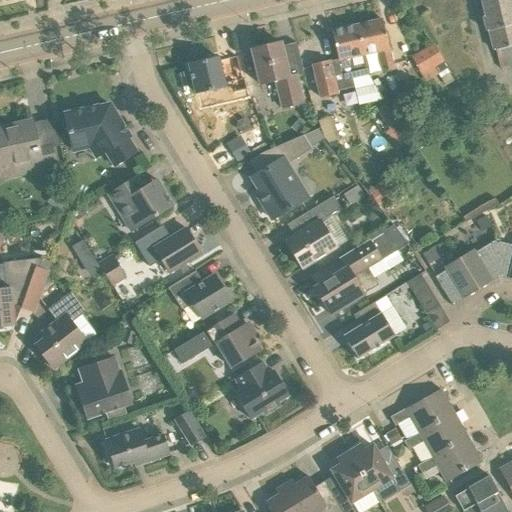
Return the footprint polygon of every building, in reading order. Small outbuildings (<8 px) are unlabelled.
[(511,6),(510,0),(481,0),(486,17),(482,17),(486,31),(488,31),(493,50),(496,50),(500,68),(511,64),(511,6)] [(389,49),(387,39),(383,20),(357,26),(368,75),(370,75),(366,56),(378,53),(382,72),(395,69),(390,49),(389,49)] [(353,79),(368,75),(357,26),(332,32),(338,59),(312,65),(320,98),(339,94),(338,91),(354,87),(353,79)] [(282,47),(282,46),(281,43),(252,50),(260,86),(275,82),(282,110),(305,104),(298,76),(304,74),(296,43),(282,47)] [(434,44),(412,57),(427,82),(449,69),(434,44)] [(227,87),(220,60),(219,60),(218,58),(189,65),(195,94),(215,89),(227,87)] [(112,167),(120,163),(137,152),(128,138),(130,137),(110,105),(97,105),(97,104),(65,114),(71,133),(73,153),(90,150),(96,160),(105,154),(112,167)] [(408,133),(388,104),(377,111),(390,130),(387,132),(394,143),(408,133)] [(321,128),(325,139),(328,143),(340,138),(332,117),(319,122),(321,128)] [(306,125),(300,119),(291,127),(297,133),(306,125)] [(38,148),(33,124),(32,121),(15,125),(16,128),(0,131),(0,181),(58,168),(52,144),(38,148)] [(311,147),(325,139),(321,128),(267,152),(275,164),(253,178),(261,191),(257,193),(273,220),(311,198),(290,163),(312,149),(311,147)] [(250,151),(241,138),(240,135),(225,144),(234,158),(237,163),(251,154),(250,151)] [(130,233),(156,217),(173,207),(156,180),(146,186),(139,175),(107,194),(130,233)] [(396,196),(385,180),(369,192),(380,207),(396,196)] [(350,206),(365,197),(358,185),(344,194),(350,206)] [(70,198),(55,189),(47,204),(62,212),(70,198)] [(302,269),(338,247),(322,221),(341,209),(334,197),(288,225),(288,226),(308,214),(314,224),(295,236),(286,241),(302,269)] [(482,231),(492,225),(486,215),(477,221),(482,231)] [(170,273),(184,264),(201,254),(186,228),(164,241),(157,229),(135,242),(150,267),(162,260),(170,273)] [(331,315),(378,286),(368,269),(382,260),(369,239),(340,258),(346,268),(314,288),(331,315)] [(73,247),(78,256),(89,249),(83,241),(73,247)] [(487,286),(500,278),(495,241),(476,253),(474,250),(457,260),(476,291),(487,284),(487,286)] [(511,246),(495,241),(500,278),(511,280),(511,246)] [(440,258),(434,248),(424,254),(429,264),(440,258)] [(128,279),(114,256),(112,254),(98,262),(113,287),(128,279)] [(470,295),(476,291),(457,260),(444,268),(446,271),(435,278),(453,306),(470,296),(470,295)] [(49,271),(45,270),(37,266),(32,278),(11,281),(12,288),(0,289),(0,327),(15,326),(13,309),(21,308),(35,313),(49,271)] [(231,301),(223,289),(215,275),(203,282),(196,271),(169,288),(182,310),(194,303),(203,318),(231,301)] [(407,283),(436,330),(449,321),(421,275),(407,283)] [(53,369),(88,342),(73,321),(87,310),(72,291),(48,310),(57,322),(41,334),(45,339),(36,346),(53,369)] [(396,336),(386,319),(375,302),(358,313),(364,323),(343,336),(358,360),(396,336)] [(231,368),(244,361),(261,350),(245,325),(241,327),(233,314),(203,332),(212,346),(216,343),(231,368)] [(421,326),(425,332),(429,329),(431,328),(428,322),(421,326)] [(136,346),(139,335),(124,330),(120,341),(136,346)] [(87,419),(133,404),(117,357),(79,370),(84,383),(76,386),(87,419)] [(464,369),(470,366),(467,361),(461,364),(464,369)] [(236,396),(241,402),(251,419),(263,412),(266,415),(281,406),(279,402),(289,396),(273,371),(269,373),(262,362),(232,380),(240,393),(236,396)] [(189,406),(199,400),(193,389),(182,395),(189,406)] [(418,434),(454,414),(440,389),(390,417),(395,426),(409,418),(418,434)] [(206,437),(190,411),(174,421),(190,447),(206,437)] [(431,458),(468,438),(454,414),(418,434),(404,441),(409,450),(423,443),(431,458)] [(169,455),(162,433),(145,439),(142,428),(106,440),(115,469),(142,460),(143,463),(169,455)] [(402,440),(395,429),(385,435),(392,446),(402,440)] [(446,483),(464,472),(482,462),(468,438),(431,458),(418,466),(423,474),(437,467),(446,483)] [(391,453),(381,460),(373,445),(364,450),(361,445),(349,452),(372,491),(379,503),(410,484),(391,453)] [(405,450),(402,445),(393,450),(398,459),(403,456),(405,450)] [(356,511),(352,504),(372,491),(349,452),(337,460),(340,465),(332,470),(344,491),(333,497),(342,511),(356,511)] [(511,462),(499,470),(511,492),(511,462)] [(508,511),(497,492),(498,492),(489,475),(468,487),(469,489),(455,496),(463,511),(476,504),(480,511),(508,511)] [(342,511),(333,497),(324,503),(309,477),(287,490),(301,511),(342,511)] [(301,511),(287,490),(266,503),(271,511),(301,511)] [(452,511),(444,496),(424,507),(426,511),(452,511)]
